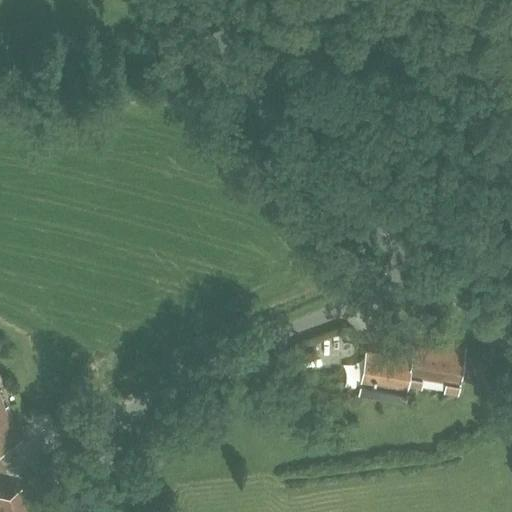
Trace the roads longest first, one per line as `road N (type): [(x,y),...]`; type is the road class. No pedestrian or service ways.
road 1 (unclassified): [(82,511),(118,437),(165,389),(422,274)]
road 2 (unclassified): [(422,274),(295,153),(221,44)]
